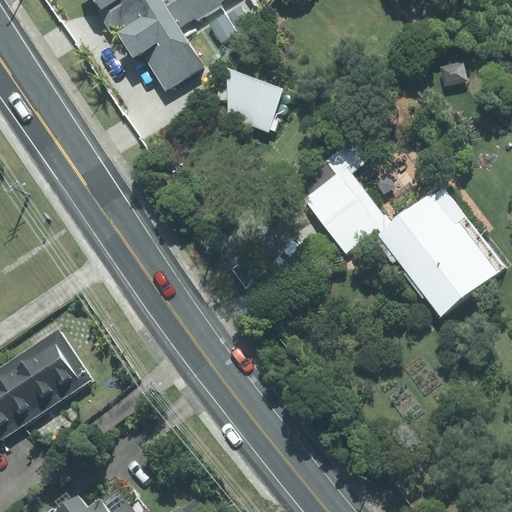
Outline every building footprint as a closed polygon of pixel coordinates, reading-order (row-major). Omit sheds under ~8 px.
[(94,0),(117,36),(127,29),(171,98),(218,67),(194,31),(241,0),(94,0)] [(279,97),(225,80),(226,123),(267,136),(267,134),(273,136),(277,125),(270,123),(279,97)] [(337,184),(305,208),(343,259),(375,235),(337,184)] [(376,242),(438,324),(494,282),(456,231),(451,235),(428,203),(376,242)] [(69,329),(0,374),(0,422),(11,440),(102,381),(69,329)] [(90,495),(67,511),(124,511),(112,497),(100,507),(90,495)]
